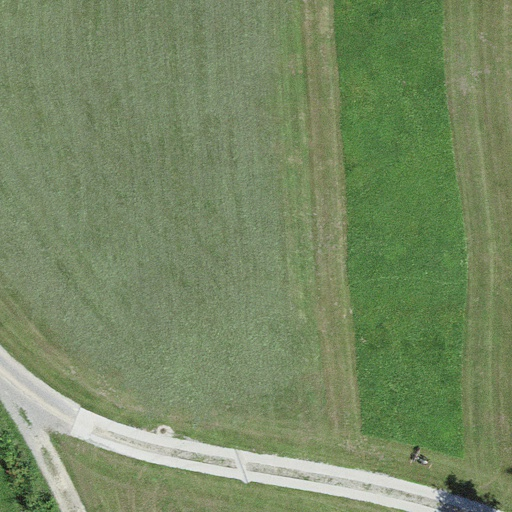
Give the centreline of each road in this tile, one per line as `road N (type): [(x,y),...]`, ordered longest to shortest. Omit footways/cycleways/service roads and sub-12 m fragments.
road 1 (track): [(457,511),(102,433),(14,383)]
road 2 (track): [(73,511),(14,383)]
